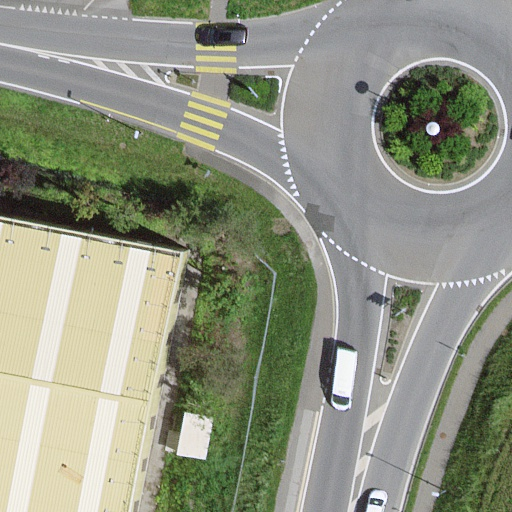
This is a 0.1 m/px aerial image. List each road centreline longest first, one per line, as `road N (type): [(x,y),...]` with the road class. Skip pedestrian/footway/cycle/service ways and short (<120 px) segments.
road 1 (primary): [(369,511),(466,281),(510,215)]
road 2 (primary): [(62,56),(347,185)]
road 3 (primary): [(360,202),(341,511)]
road 4 (primary): [(365,37),(62,56)]
road 5 (primary): [(360,202),(397,227),(440,237),(470,234),(510,215)]
road 6 (primary): [(365,37),(340,70),(329,108),(331,148),(347,185)]
